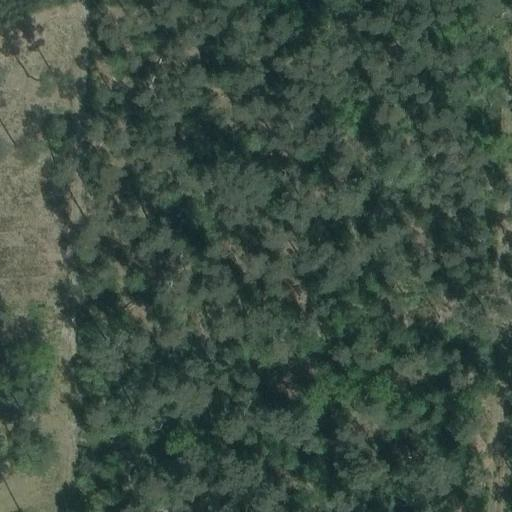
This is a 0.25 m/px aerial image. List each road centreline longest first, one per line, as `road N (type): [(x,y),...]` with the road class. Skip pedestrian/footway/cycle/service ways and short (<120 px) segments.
road 1 (track): [(62,511),(78,0)]
road 2 (track): [(511,18),(495,511)]
